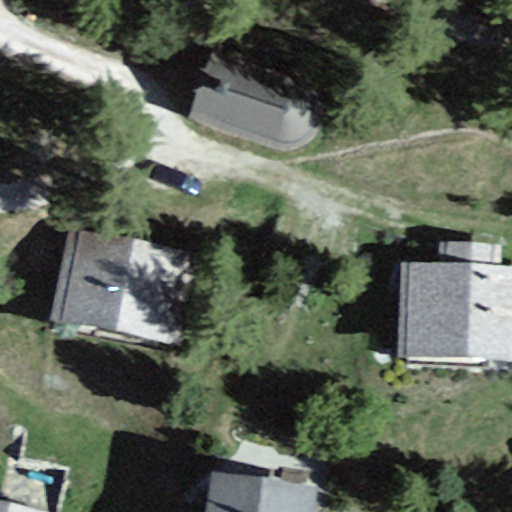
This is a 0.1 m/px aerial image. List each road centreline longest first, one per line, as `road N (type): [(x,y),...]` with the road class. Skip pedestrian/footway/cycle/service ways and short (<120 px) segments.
road 1 (track): [(0,48),(125,92),(143,159),(110,189),(0,214)]
road 2 (track): [(143,159),(303,194),(426,234)]
road 3 (track): [(511,61),(343,0)]
